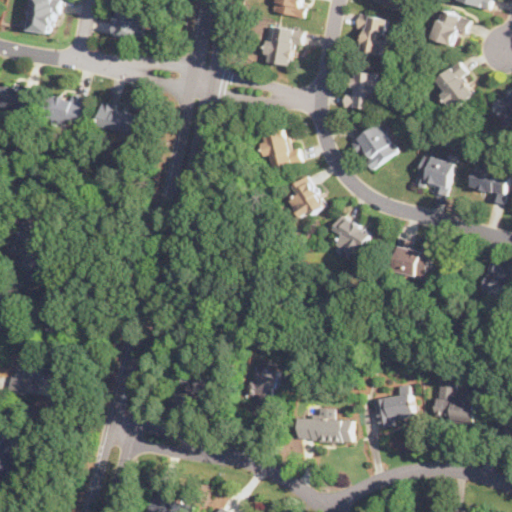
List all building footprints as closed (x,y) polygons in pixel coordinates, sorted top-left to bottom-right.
[(55,34),(62,0),(35,0),(30,28),(55,34)] [(309,17),(311,0),(277,0),(276,12),(309,17)] [(376,0),(408,9),(410,0),(376,0)] [(465,0),(492,8),(494,0),(465,0)] [(147,9),(119,6),(116,35),(145,38),(147,9)] [(453,43),(458,31),(466,34),(473,18),(447,6),(434,35),(453,43)] [(387,54),(394,17),(363,11),(356,48),(387,54)] [(268,60),(293,63),(296,42),(304,43),(306,28),(273,24),(268,60)] [(457,109),(481,92),(460,62),(435,79),(457,109)] [(350,107),(381,109),(383,72),(352,71),(350,107)] [(0,104),(37,109),(39,88),(3,83),(0,104)] [(86,122),(90,95),(58,90),(54,117),(86,122)] [(504,125),(511,123),(511,94),(499,97),(504,125)] [(101,123),(136,132),(143,108),(108,99),(101,123)] [(376,168),(401,147),(379,122),(355,143),(376,168)] [(264,134),(276,168),(301,160),(290,126),(264,134)] [(449,192),(459,160),(427,151),(418,183),(449,192)] [(491,189),(489,196),(506,201),(511,181),(511,167),(482,159),(474,184),(491,189)] [(299,194),(291,199),(305,220),(329,204),(309,174),(293,185),(299,194)] [(335,231),(343,235),(338,245),(362,257),(375,231),(343,215),(335,231)] [(17,262),(33,272),(57,234),(29,216),(9,246),(22,254),(17,262)] [(436,248),(403,239),(394,269),(427,278),(436,248)] [(485,294),(511,300),(511,264),(492,260),(485,294)] [(67,290),(47,290),(47,332),(67,332),(67,290)] [(20,353),(12,387),(54,397),(62,362),(20,353)] [(221,396),(226,376),(187,366),(182,386),(221,396)] [(284,372),(259,367),(249,412),(273,418),(284,372)] [(441,379),(437,416),(479,420),(482,393),(460,391),(461,381),(441,379)] [(381,426),(399,423),(398,414),(418,411),(414,383),(403,384),(404,394),(377,398),(381,426)] [(356,440),(356,417),(302,416),(301,439),(356,440)] [(511,420),(503,437),(511,441),(511,420)] [(0,475),(9,466),(15,471),(32,453),(12,434),(0,446),(0,475)] [(196,511),(199,504),(158,491),(152,511),(155,511),(196,511)]
